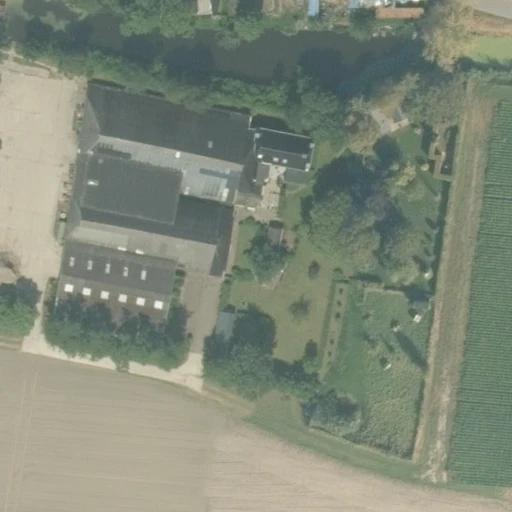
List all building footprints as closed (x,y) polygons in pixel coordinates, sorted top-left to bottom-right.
[(238,13),(237,0),(227,0),(228,14),(238,13)] [(255,129),(248,128),(250,116),(87,83),(62,246),(53,294),(48,321),(159,341),(172,267),(221,276),(235,203),(257,207),(262,178),(267,175),(270,160),(306,167),(311,137),(255,127),(255,129)] [(361,113),(373,137),(391,129),(380,104),(361,113)] [(268,226),(264,249),(277,251),(281,228),(268,226)] [(226,353),(233,313),(217,310),(210,350),(226,353)]
